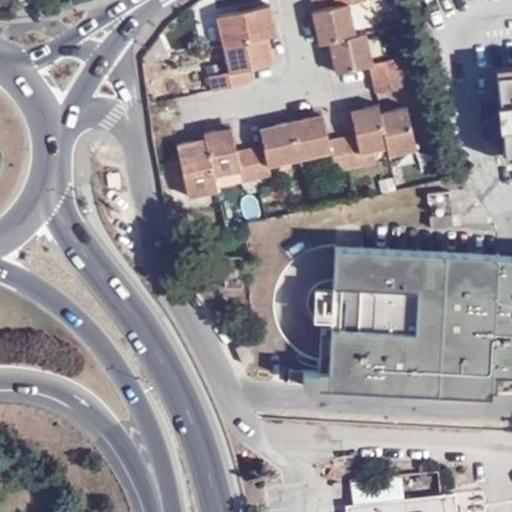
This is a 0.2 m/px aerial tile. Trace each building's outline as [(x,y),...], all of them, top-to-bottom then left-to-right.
[(356,34),(349,3),(363,0),(335,0),(336,5),(312,10),(319,43),(329,40),(356,34)] [(276,33),(269,4),(216,15),(223,45),(266,35),(276,33)] [(402,71),(398,56),(372,62),(365,32),(356,34),(329,40),(336,72),(345,70),(369,64),(372,78),(402,71)] [(272,62),(266,35),(223,45),(228,71),(209,75),(212,89),(251,80),(248,68),(272,62)] [(511,64),(495,66),(496,72),(511,70),(511,64)] [(511,70),(496,72),(499,101),(496,102),(499,127),(501,127),(505,157),(511,156),(511,70)] [(405,85),(402,71),(372,78),(376,92),(405,85)] [(379,111),(378,103),(377,104),(350,110),(355,133),(342,136),(349,166),(363,164),(363,165),(390,159),(389,154),(379,111)] [(417,147),(407,105),(379,111),(389,154),(417,147)] [(328,139),(323,116),(322,113),(291,120),(299,157),(331,150),(334,163),(335,170),(349,166),(342,136),(328,139)] [(299,157),(291,120),(259,127),(263,145),(250,148),(256,177),(271,174),(269,164),(299,157)] [(256,177),(250,148),(237,151),(232,126),(204,132),(206,137),(214,174),(239,169),(242,180),(256,177)] [(214,174),(206,137),(189,141),(176,143),(188,196),(217,189),(216,186),(214,174)] [(334,163),(331,150),(299,157),(302,169),(334,163)] [(242,180),(239,169),(214,174),(216,186),(242,180)] [(435,226),(453,225),(452,213),(433,214),(435,226)] [(348,222),(348,234),(377,234),(376,222),(348,222)] [(511,252),(334,244),(332,282),(332,287),(331,318),(330,323),(328,368),(327,386),(490,393),(490,386),(495,386),(496,372),(511,372),(511,252)] [(331,318),(332,287),(315,286),(313,317),(331,318)] [(328,368),(330,323),(320,323),(318,370),(317,383),(317,385),(327,386),(328,368)] [(288,382),(317,383),(318,370),(289,368),(288,382)] [(403,500),(401,474),(350,479),(353,506),(345,506),(345,511),(456,511),(455,495),(403,500)]
